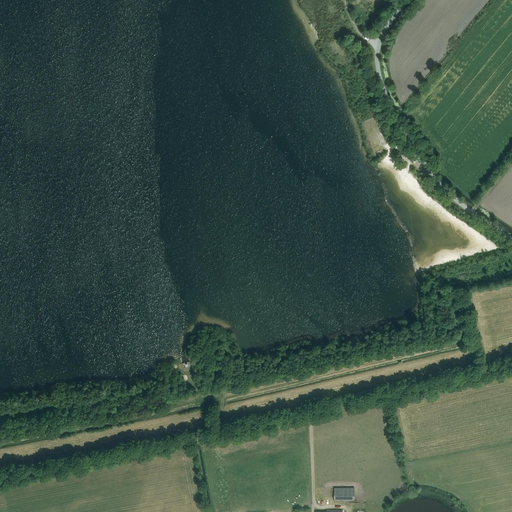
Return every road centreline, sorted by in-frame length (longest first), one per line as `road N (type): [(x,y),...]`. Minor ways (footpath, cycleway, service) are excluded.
road 1 (tertiary): [(0,479),(511,364)]
road 2 (unclassified): [(511,238),(448,194),(390,109),(377,44),(407,0)]
road 3 (track): [(309,411),(313,502),(350,511)]
